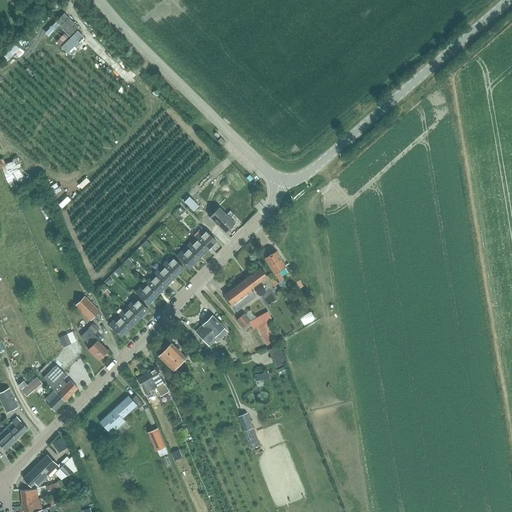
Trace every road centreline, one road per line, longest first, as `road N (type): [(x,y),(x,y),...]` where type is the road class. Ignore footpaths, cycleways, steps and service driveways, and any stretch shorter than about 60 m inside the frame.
road 1 (tertiary): [(5,487),(259,225),(283,179)]
road 2 (tertiary): [(283,179),(300,175),(511,0)]
road 3 (tertiary): [(283,179),(147,57),(98,0)]
